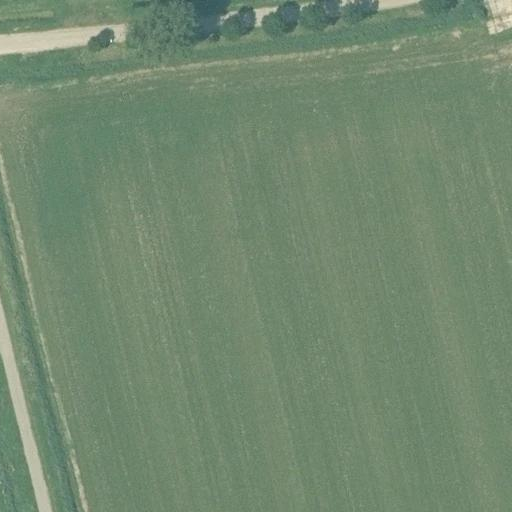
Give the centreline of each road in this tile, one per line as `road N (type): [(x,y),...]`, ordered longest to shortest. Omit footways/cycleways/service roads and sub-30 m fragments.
road 1 (unclassified): [(0,45),(384,0)]
road 2 (unclassified): [(42,511),(0,333)]
